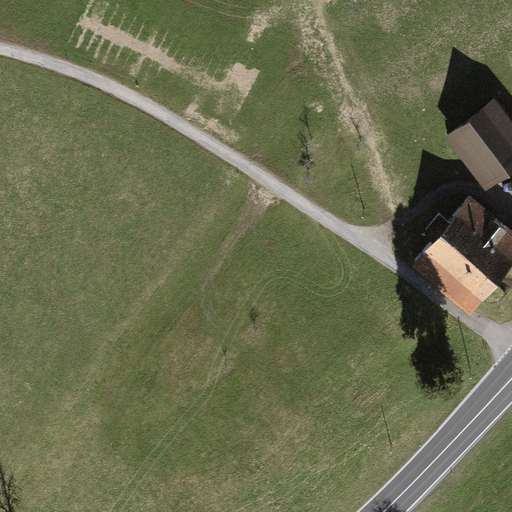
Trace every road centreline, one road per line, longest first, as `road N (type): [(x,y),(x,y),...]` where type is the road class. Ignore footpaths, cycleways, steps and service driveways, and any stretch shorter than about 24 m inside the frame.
road 1 (unclassified): [(0,48),(51,60),(155,108),(366,242)]
road 2 (secondary): [(511,378),(385,511)]
road 3 (unclassified): [(511,339),(458,311),(366,242)]
road 4 (unclassified): [(366,242),(459,188),(511,194)]
